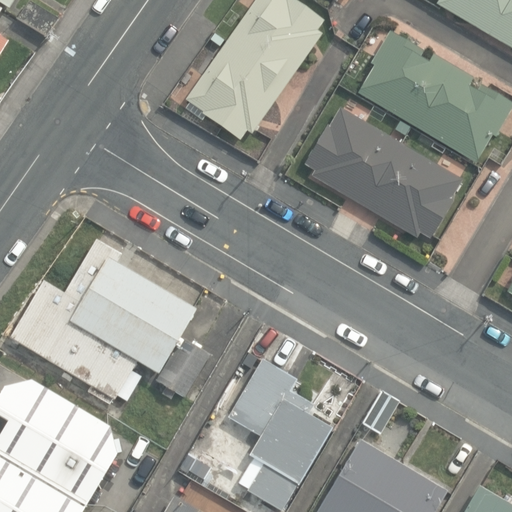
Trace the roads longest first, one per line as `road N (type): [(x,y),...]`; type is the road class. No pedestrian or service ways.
road 1 (residential): [(59,123),(511,390)]
road 2 (residential): [(59,123),(146,0)]
